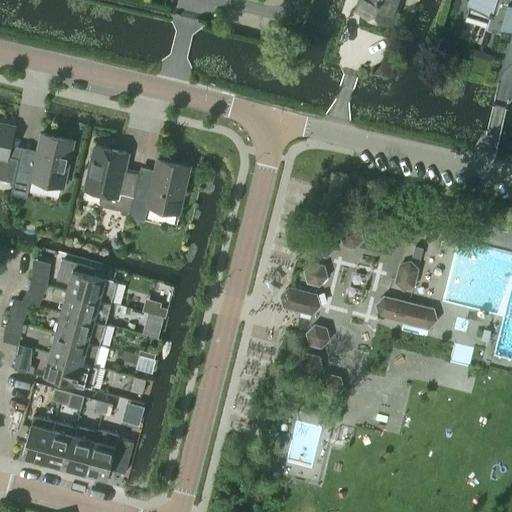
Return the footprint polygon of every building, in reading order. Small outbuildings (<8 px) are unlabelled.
[(361,0),(358,9),(388,20),(395,0),(361,0)] [(511,0),(469,0),(465,14),(487,21),(486,25),(500,29),(501,25),(511,28),(511,0)] [(0,178),(13,182),(18,158),(6,156),(13,127),(0,124),(0,178)] [(62,187),(73,141),(41,134),(34,162),(18,158),(13,182),(11,194),(26,197),(30,179),(62,187)] [(129,212),(138,173),(122,170),(126,152),(95,146),(85,190),(100,193),(99,201),(102,206),(129,212)] [(178,213),(189,167),(157,159),(150,189),(135,186),(129,216),(144,219),(147,206),(178,213)] [(442,218),(446,204),(436,202),(433,216),(442,218)] [(349,225),(341,233),(344,245),(356,248),(364,239),(361,228),(349,225)] [(320,234),(312,242),(315,254),(327,257),(335,249),(332,237),(320,234)] [(110,302),(116,280),(93,274),(94,268),(62,260),(57,278),(69,281),(66,290),(110,302)] [(403,289),(412,286),(417,268),(409,261),(400,264),(395,282),(403,289)] [(313,262),(304,271),(307,282),(319,285),(327,277),(324,265),(313,262)] [(43,284),(45,275),(32,272),(30,280),(43,284)] [(40,292),(43,284),(30,280),(28,289),(40,292)] [(290,287),(281,296),(285,308),(286,308),(302,312),(311,314),(320,306),(316,294),(305,291),(291,287),(290,287)] [(105,323),(110,302),(66,290),(61,311),(105,323)] [(428,328),(428,327),(435,320),(433,310),(433,309),(383,296),(382,297),(375,305),(378,314),(378,315),(428,328)] [(165,317),(168,307),(158,304),(155,314),(165,317)] [(20,322),(22,314),(9,311),(7,319),(20,322)] [(99,344),(105,323),(61,311),(55,332),(99,344)] [(17,331),(20,322),(7,319),(5,327),(17,331)] [(315,325),(306,333),(309,341),(310,345),(321,348),(330,339),(326,328),(315,325)] [(94,365),(99,344),(55,332),(49,353),(94,365)] [(91,387),(97,366),(94,366),(94,365),(49,353),(43,374),(91,387)] [(308,354),(299,362),(302,374),(314,377),(322,369),(319,357),(308,354)] [(26,372),(28,363),(16,360),(14,368),(26,372)] [(329,374),(320,383),(324,395),(335,398),(344,389),(341,378),(329,374)] [(59,402),(62,390),(54,387),(51,400),(59,402)] [(67,404),(71,392),(62,390),(59,402),(67,404)] [(96,399),(93,411),(101,413),(104,401),(96,399)] [(102,413),(100,420),(111,422),(112,416),(109,415),(112,403),(104,401),(101,413),(102,413)] [(22,455),(43,461),(52,428),(54,422),(32,416),(22,455)] [(43,461),(64,466),(73,434),(74,428),(54,422),(52,428),(43,461)] [(85,472),(94,440),(96,430),(75,424),(74,428),(73,434),(64,466),(85,472)] [(97,428),(96,430),(94,440),(85,472),(99,476),(106,478),(109,468),(125,472),(133,441),(118,437),(118,434),(97,428)]
